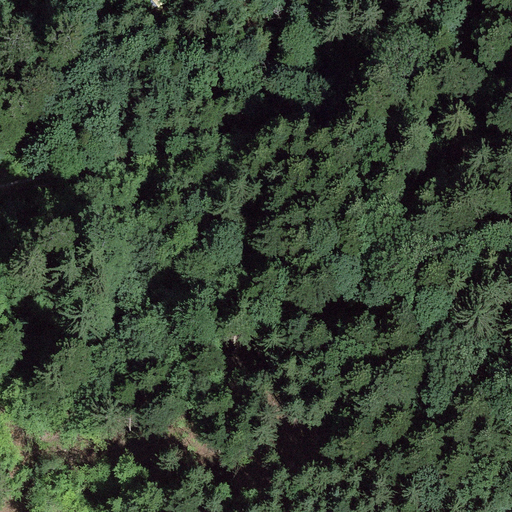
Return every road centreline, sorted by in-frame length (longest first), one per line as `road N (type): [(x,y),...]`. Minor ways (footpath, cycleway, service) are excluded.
road 1 (track): [(511,158),(260,132),(168,145)]
road 2 (track): [(0,191),(168,145)]
